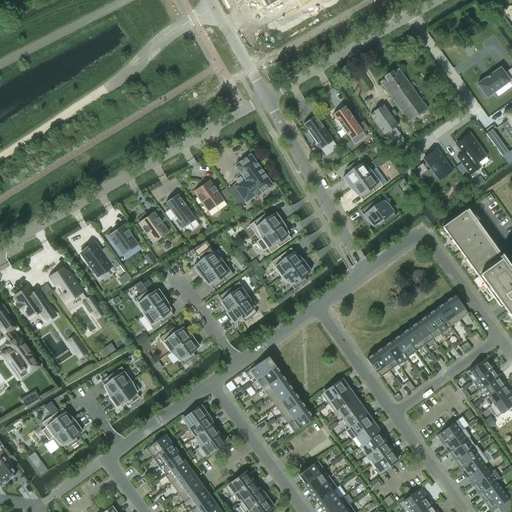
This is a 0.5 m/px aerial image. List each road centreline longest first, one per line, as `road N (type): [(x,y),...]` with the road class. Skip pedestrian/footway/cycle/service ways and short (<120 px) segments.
road 1 (residential): [(0,246),(265,97)]
road 2 (unclassified): [(365,271),(265,97)]
road 3 (residential): [(498,339),(420,232),(365,271)]
road 4 (residential): [(265,97),(411,14)]
road 5 (residential): [(209,384),(302,511)]
road 6 (residential): [(411,14),(472,108),(438,133)]
road 7 (residential): [(104,89),(173,29),(215,7)]
road 8 (residential): [(314,308),(392,415)]
road 9 (residential): [(392,415),(498,339)]
road 10 (track): [(0,157),(104,89)]
road 11 (residential): [(392,415),(464,511)]
